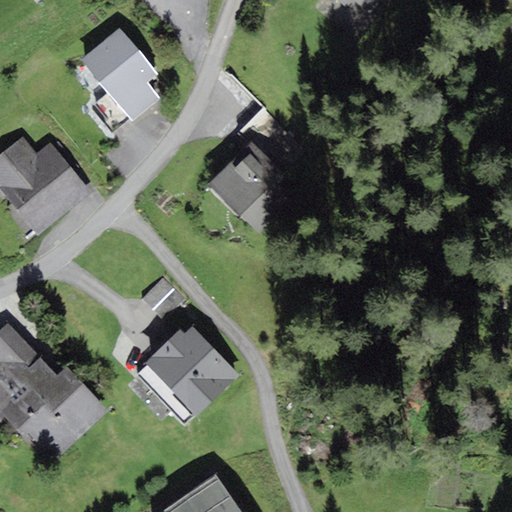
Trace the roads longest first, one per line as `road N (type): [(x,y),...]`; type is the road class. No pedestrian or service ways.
road 1 (residential): [(118,207),(248,347),(302,511)]
road 2 (residential): [(118,207),(192,128),(242,0)]
road 3 (residential): [(0,293),(75,252),(118,207)]
